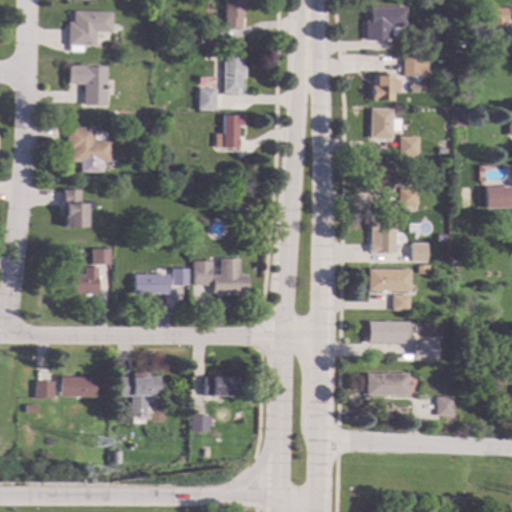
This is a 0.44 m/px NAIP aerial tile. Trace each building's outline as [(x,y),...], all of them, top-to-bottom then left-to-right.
[(241,0),(241,19),(238,19),(238,29),(222,29),(222,0),(241,0)] [(403,27),(396,27),(396,37),(389,37),(389,40),(362,40),(362,20),(368,20),(368,7),(403,7),(403,27)] [(511,28),(498,28),(498,25),(485,25),(485,7),(511,7),(511,28)] [(108,34),(98,33),(98,40),(92,40),(92,47),(64,46),(65,23),(70,24),(70,13),(109,13),(108,34)] [(216,29),(215,47),(197,45),(198,28),(216,29)] [(239,68),(242,68),(242,79),(238,79),(238,94),(220,93),(221,53),(240,53),(239,68)] [(425,58),(424,76),(400,75),(401,56),(425,58)] [(103,107),(80,106),(80,86),(64,86),(65,67),(104,67),(103,107)] [(391,75),(391,79),(397,80),(396,92),(391,92),(390,100),(368,99),(369,84),(371,84),(372,74),(391,75)] [(212,111),(195,111),(195,89),(213,90),(212,111)] [(388,108),(388,118),(397,118),(397,131),(389,131),(389,138),(367,138),(368,107),(388,108)] [(465,125),(451,125),(452,107),(465,107),(465,125)] [(240,127),(235,127),(236,149),(212,149),(212,135),(220,135),(220,116),(241,116),(240,127)] [(147,120),(150,126),(149,131),(142,130),(139,124),(141,118),(147,120)] [(91,143),(107,143),(107,163),(100,163),(100,173),(77,173),(77,163),(68,163),(68,152),(63,152),(63,129),(91,129),(91,143)] [(415,156),(395,155),(396,136),(415,136),(415,156)] [(146,164),(142,168),(136,162),(139,158),(146,164)] [(387,191),(381,191),(381,195),(372,195),(373,189),(360,189),(361,161),(388,161),(387,191)] [(481,209),(509,208),(508,187),(481,187),(481,209)] [(413,189),(413,206),(395,206),(395,188),(413,189)] [(77,203),(84,203),(84,227),(62,227),(63,217),(59,217),(59,190),(77,190),(77,203)] [(465,227),(453,228),(452,216),(464,215),(465,227)] [(391,252),(366,252),(367,221),(392,221),(391,252)] [(423,262),(407,261),(407,243),(423,244),(423,262)] [(107,266),(89,266),(89,250),(107,250),(107,266)] [(236,260),(235,275),(245,275),(244,295),(209,294),(210,286),(190,285),(190,260),(208,261),(208,275),(216,275),(216,260),(236,260)] [(423,273),(414,273),(414,264),(423,265),(423,273)] [(94,277),(95,277),(95,295),(68,295),(69,276),(81,276),(81,268),(94,269),(94,277)] [(407,291),(364,290),(365,268),(407,269),(407,291)] [(185,286),(168,286),(168,270),(185,270),(185,286)] [(165,295),(130,295),(131,276),(165,276),(165,295)] [(405,310),(388,310),(389,294),(394,294),(406,295),(405,310)] [(405,343),(364,342),(364,321),(405,322),(405,343)] [(434,358),(409,358),(409,341),(434,341),(434,358)] [(147,378),(157,378),(157,398),(143,398),(143,418),(142,418),(142,425),(129,425),(129,418),(128,418),(128,397),(116,397),(116,378),(130,378),(130,373),(147,373),(147,378)] [(405,395),(363,395),(363,373),(405,373),(405,395)] [(92,398),(57,398),(58,378),(92,379),(92,398)] [(235,398),(200,397),(201,379),(235,379),(235,398)] [(51,399),(30,399),(30,389),(33,389),(33,382),(51,382),(51,399)] [(451,415),(433,415),(433,397),(450,397),(451,415)] [(35,414),(22,414),(22,405),(35,406),(35,414)] [(207,417),(206,433),(187,433),(188,417),(207,417)] [(118,466),(108,465),(108,452),(118,452),(118,466)]
